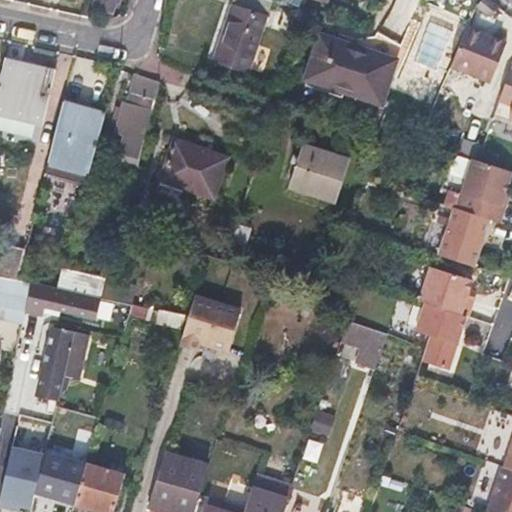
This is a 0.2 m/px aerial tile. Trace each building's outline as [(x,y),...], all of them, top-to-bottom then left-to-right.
[(117,0),(93,0),(92,5),(114,12),(117,0)] [(232,0),(226,21),(214,57),(249,68),(271,0),(232,0)] [(497,7),(488,0),(479,0),(475,5),(489,16),(497,7)] [(465,27),(449,66),(488,82),(502,48),(485,41),(487,36),(465,27)] [(373,30),(363,48),(393,58),(401,60),(406,46),(373,30)] [(379,100),(386,79),(393,58),(363,48),(317,34),(304,76),(342,88),(379,100)] [(504,43),(487,36),(485,41),(502,48),(504,43)] [(0,83),(0,112),(18,116),(43,122),(54,71),(5,60),(0,83)] [(511,66),(510,66),(497,101),(511,106),(508,117),(511,118),(511,66)] [(117,107),(115,115),(114,123),(120,125),(118,133),(127,135),(124,153),(141,157),(159,82),(134,74),(126,109),(117,107)] [(340,96),(342,88),(304,76),(302,83),(340,96)] [(93,167),(100,140),(106,113),(65,103),(53,158),(93,167)] [(231,158),(204,149),(177,141),(164,181),(218,199),(231,158)] [(335,202),(342,182),(348,161),(302,146),(289,187),(335,202)] [(510,172),(471,159),(454,210),(487,221),(497,224),(502,209),(499,208),(510,172)] [(437,256),(472,267),(487,221),(454,210),(452,209),(437,256)] [(0,275),(24,281),(28,264),(32,248),(0,241),(0,242),(0,275)] [(464,317),(466,318),(471,302),(464,299),(470,281),(429,268),(418,302),(426,305),(464,317)] [(64,290),(107,300),(111,282),(69,271),(64,290)] [(0,317),(25,324),(29,305),(34,282),(24,281),(0,275),(0,317)] [(55,307),(59,288),(34,282),(29,305),(54,311),(55,307)] [(140,307),(107,300),(64,290),(59,288),(55,307),(134,325),(137,317),(140,307)] [(185,346),(201,350),(204,343),(231,351),(244,309),(199,296),(185,346)] [(464,317),(426,305),(416,331),(430,336),(422,361),(447,371),(464,317)] [(192,319),(140,307),(137,317),(163,324),(189,330),(192,319)] [(349,314),(341,337),(378,352),(385,330),(349,314)] [(56,407),(58,398),(61,388),(69,390),(72,378),(81,380),(91,339),(52,329),(41,370),(45,371),(37,403),(56,407)] [(197,511),(211,468),(189,461),(168,454),(152,501),(186,511),(197,511)] [(77,505),(89,468),(45,455),(40,471),(44,472),(38,494),(77,505)] [(486,511),(487,511),(511,511),(511,470),(504,468),(502,467),(486,511)] [(115,511),(125,478),(89,468),(77,505),(101,511),(115,511)] [(281,511),(285,499),(260,491),(263,482),(254,480),(244,511),(281,511)] [(288,491),(263,482),(260,491),(285,499),(288,491)]
